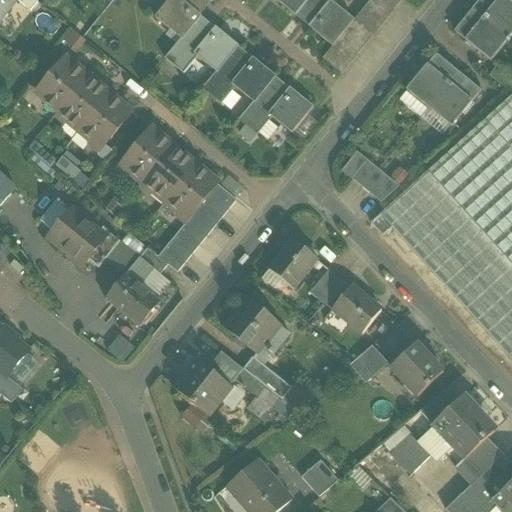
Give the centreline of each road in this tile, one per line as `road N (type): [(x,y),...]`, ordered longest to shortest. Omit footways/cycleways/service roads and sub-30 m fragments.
road 1 (residential): [(298,180),(511,399)]
road 2 (residential): [(121,392),(298,180)]
road 3 (residential): [(298,180),(445,0)]
road 4 (residential): [(121,392),(0,292)]
road 5 (residential): [(167,511),(121,392)]
